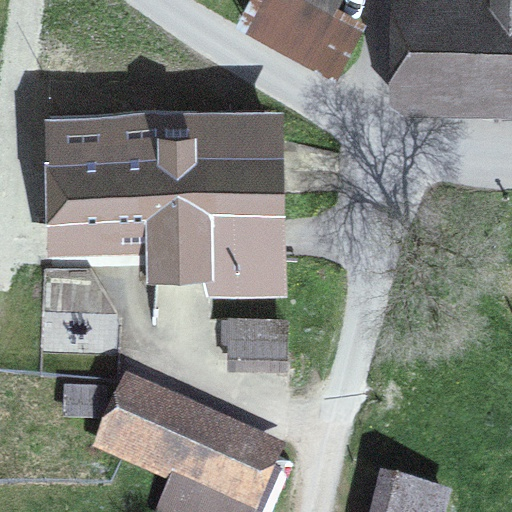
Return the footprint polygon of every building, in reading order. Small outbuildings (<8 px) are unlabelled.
[(336,70),(359,28),(328,11),(334,0),(259,0),(248,21),(336,70)] [(511,0),(405,0),(404,88),(511,89),(511,0)] [(67,225),(157,224),(158,269),(201,267),(209,292),(281,290),(280,139),(249,131),(66,135),(67,225)] [(273,319),(233,319),(232,349),(273,350),(273,319)] [(160,511),(248,511),(273,454),(125,391),(102,447),(175,479),(160,511)] [(394,487),(388,511),(442,511),(445,500),(394,487)]
